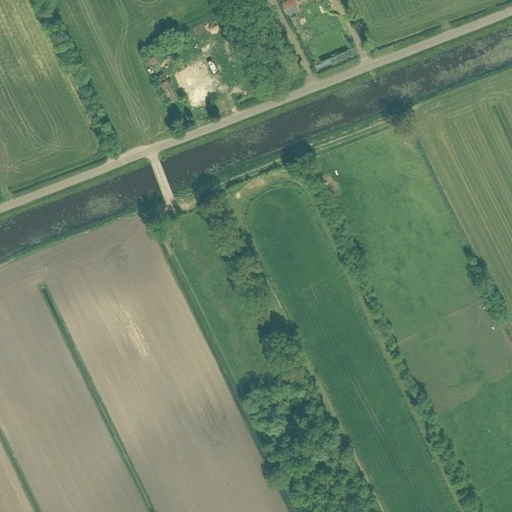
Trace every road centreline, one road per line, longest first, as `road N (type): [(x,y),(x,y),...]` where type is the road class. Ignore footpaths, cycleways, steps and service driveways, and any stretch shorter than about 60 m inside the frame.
road 1 (unclassified): [(0,208),(511,10)]
road 2 (track): [(463,511),(305,187),(280,175),(237,196)]
road 3 (track): [(174,207),(233,203),(379,511)]
